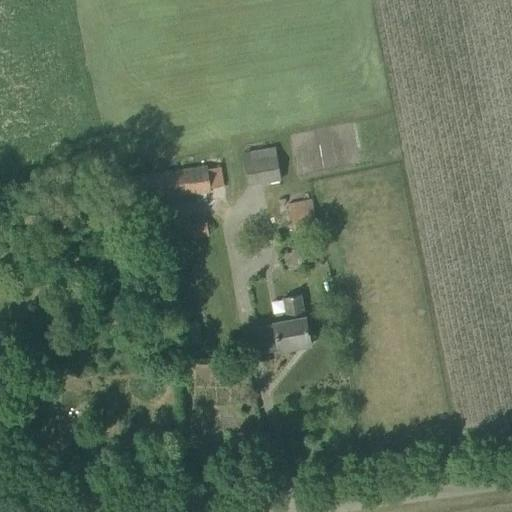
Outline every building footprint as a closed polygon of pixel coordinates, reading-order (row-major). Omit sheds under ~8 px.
[(249,188),(282,182),(276,147),(242,153),(249,188)] [(207,169),(206,165),(121,179),(125,206),(210,192),(210,189),(207,169)] [(293,224),(317,219),(312,199),(288,204),(293,224)] [(193,239),(210,236),(208,222),(191,225),(193,239)] [(261,353),(311,344),(302,295),(284,298),(288,321),(256,327),(261,353)]
